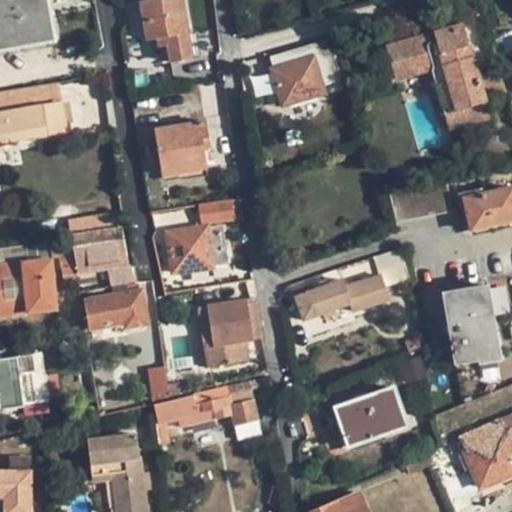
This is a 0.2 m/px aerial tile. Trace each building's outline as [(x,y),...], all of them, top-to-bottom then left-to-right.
[(0,0),(0,50),(53,41),(45,0),(0,0)] [(146,39),(155,37),(165,36),(166,44),(170,61),(192,57),(187,32),(181,0),(153,0),(140,2),(146,39)] [(485,102),(477,75),(462,24),(384,46),(395,79),(430,68),(445,114),(457,110),(485,102)] [(511,26),(490,37),(496,49),(511,41),(511,26)] [(157,46),(166,44),(165,36),(155,37),(157,46)] [(301,59),(297,47),(269,55),(283,104),(324,92),(313,56),(301,59)] [(508,95),(499,69),(477,75),(485,102),(508,95)] [(0,96),(0,112),(62,101),(59,86),(0,96)] [(62,101),(0,112),(0,142),(67,130),(62,101)] [(490,119),(485,102),(457,110),(445,114),(450,130),(490,119)] [(201,140),(208,138),(204,121),(156,129),(164,175),(205,168),(203,149),(201,140)] [(209,148),(208,138),(201,140),(203,149),(209,148)] [(451,208),(446,180),(388,192),(395,220),(451,208)] [(470,229),(511,219),(511,186),(463,197),(470,229)] [(202,224),(237,218),(234,201),(200,207),(202,224)] [(382,214),(370,218),(376,235),(387,231),(382,214)] [(69,233),(112,226),(111,215),(67,221),(69,233)] [(227,265),(221,225),(206,228),(166,233),(173,274),(212,268),(213,267),(227,265)] [(108,255),(124,252),(120,230),(70,238),(77,271),(109,266),(108,255)] [(0,241),(0,266),(28,263),(25,238),(0,241)] [(383,286),(408,279),(402,248),(373,257),(379,276),(380,275),(383,286)] [(126,263),(124,252),(108,255),(109,266),(126,263)] [(0,316),(60,310),(54,260),(28,263),(0,266),(0,316)] [(112,287),(137,283),(135,267),(110,271),(112,287)] [(380,275),(379,276),(345,287),(342,280),(330,284),(327,278),(318,282),(320,288),(312,291),(309,284),(293,290),(304,320),(350,303),(353,311),(387,300),(383,286),(380,275)] [(139,283),(137,283),(112,287),(80,293),(81,302),(87,301),(92,328),(124,323),(125,327),(146,323),(139,283)] [(477,353),(498,350),(486,285),(442,292),(454,363),(478,359),(477,353)] [(213,343),(204,344),(207,365),(244,360),(242,342),(258,339),(252,304),(247,299),(207,306),(213,343)] [(198,307),(204,344),(213,343),(207,306),(198,307)] [(88,343),(85,326),(67,329),(70,345),(88,343)] [(409,351),(421,347),(419,336),(406,342),(409,351)] [(425,363),(421,347),(409,351),(416,367),(425,363)] [(499,359),(498,350),(477,353),(478,359),(478,363),(499,359)] [(21,374),(36,372),(34,354),(0,358),(0,408),(25,406),(21,374)] [(169,396),(167,385),(165,368),(149,370),(153,399),(169,396)] [(260,379),(249,382),(251,390),(262,388),(260,379)] [(249,382),(169,401),(153,404),(158,444),(170,442),(168,421),(181,419),(210,411),(212,420),(232,415),(235,425),(259,419),(255,399),(231,404),(228,396),(251,390),(249,382)] [(169,396),(179,394),(177,384),(167,385),(169,396)] [(407,426),(393,387),(335,407),(349,447),(407,426)] [(441,403),(444,410),(454,406),(451,398),(441,403)] [(183,427),(212,420),(210,411),(181,419),(183,427)] [(124,424),(124,413),(114,415),(115,426),(124,424)] [(487,439),(467,448),(464,450),(481,488),(511,473),(511,451),(506,437),(511,434),(511,415),(482,429),(487,439)] [(462,438),(467,448),(487,439),(482,429),(462,438)] [(117,511),(146,511),(143,488),(141,472),(137,434),(89,439),(94,478),(113,476),(117,511)] [(434,462),(429,451),(404,462),(409,473),(434,462)] [(30,511),(30,472),(0,471),(0,497),(4,498),(4,511),(30,511)] [(149,472),(141,472),(143,488),(151,488),(149,472)] [(364,511),(357,493),(313,511),(364,511)]
